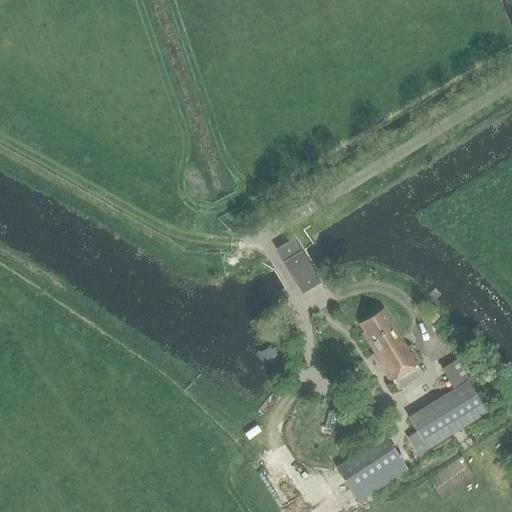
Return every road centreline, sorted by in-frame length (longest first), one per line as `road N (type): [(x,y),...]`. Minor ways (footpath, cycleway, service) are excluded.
road 1 (unclassified): [(511,83),(260,239)]
road 2 (track): [(260,239),(240,248),(193,241),(0,134)]
road 3 (track): [(311,369),(276,423),(276,443),(299,481)]
